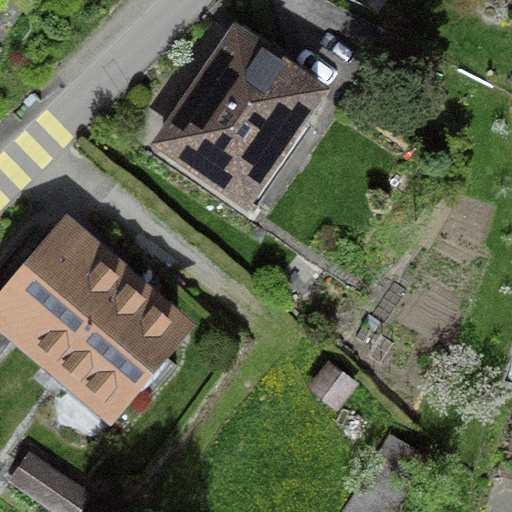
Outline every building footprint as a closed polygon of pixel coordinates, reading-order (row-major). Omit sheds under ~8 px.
[(344,102),(240,24),(158,141),(263,212),(344,102)] [(197,320),(76,218),(0,306),(0,337),(109,426),(197,320)] [(333,365),(314,390),(345,413),(364,389),(333,365)] [(395,511),(426,460),(388,438),(343,511),(395,511)] [(35,457),(15,486),(52,511),(73,511),(87,493),(35,457)]
